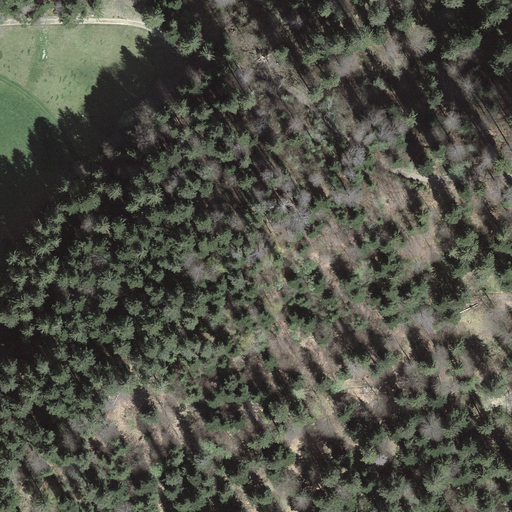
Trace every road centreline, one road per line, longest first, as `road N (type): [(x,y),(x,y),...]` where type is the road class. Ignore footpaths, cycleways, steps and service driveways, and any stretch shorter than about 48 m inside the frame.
road 1 (track): [(0,76),(43,106),(79,161),(117,264),(137,369),(156,396),(249,405),(377,383),(465,305),(511,298)]
road 2 (track): [(511,178),(413,174),(378,162),(289,90),(146,27),(0,24)]
road 3 (track): [(389,0),(424,34),(511,37)]
